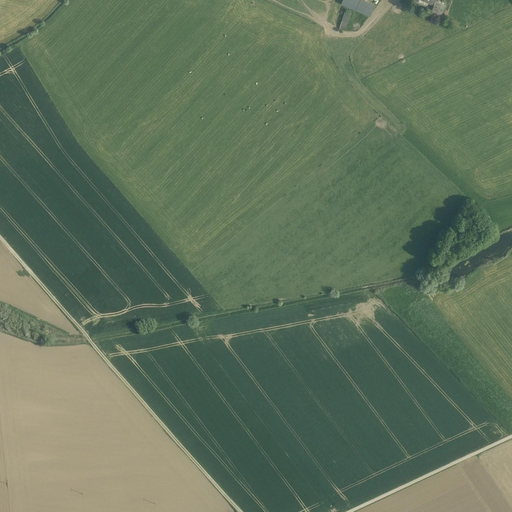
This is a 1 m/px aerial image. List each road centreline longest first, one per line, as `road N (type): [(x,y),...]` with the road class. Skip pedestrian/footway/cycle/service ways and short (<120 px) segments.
road 1 (track): [(237,511),(0,239)]
road 2 (unclassified): [(350,511),(511,435)]
